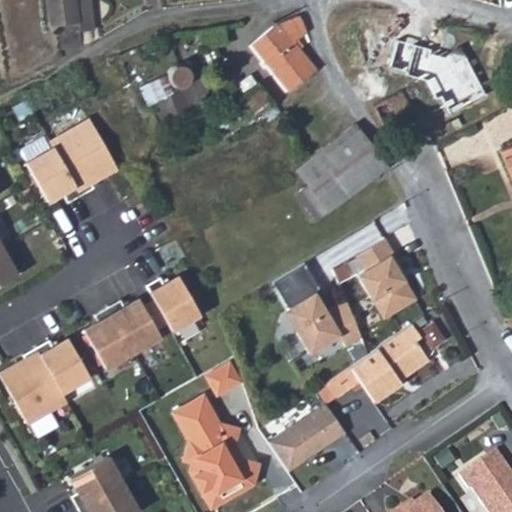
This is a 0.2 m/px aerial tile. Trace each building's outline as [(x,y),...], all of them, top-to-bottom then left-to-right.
[(39,0),(40,25),(87,23),(86,0),(39,0)] [(295,20),(287,19),(266,26),(248,46),(284,93),(309,73),(294,51),(304,44),(295,20)] [(177,85),(181,85),(185,83),(188,77),(187,69),(180,65),(172,67),(169,72),(170,80),(177,85)] [(253,112),(271,98),(257,81),(240,94),(248,104),(243,107),(248,113),(251,110),(253,112)] [(382,131),(413,115),(398,88),(369,104),(382,131)] [(56,144),(83,193),(96,185),(94,181),(121,166),(93,116),(53,139),(56,144)] [(448,121),(452,129),(461,124),(456,116),(448,121)] [(323,173),(343,201),(381,173),(351,131),(318,154),(327,170),(323,173)] [(511,143),(499,149),(511,178),(511,143)] [(70,200),(83,193),(56,144),(28,160),(50,199),(65,190),(70,200)] [(318,177),(323,173),(327,170),(318,154),(310,160),(318,177)] [(322,216),(343,201),(323,173),(318,177),(310,160),(303,165),(294,174),(302,190),(322,216)] [(386,235),(357,252),(365,267),(357,271),(383,315),(417,295),(400,267),(404,266),(386,235)] [(5,244),(0,246),(0,283),(20,271),(5,244)] [(363,334),(343,297),(325,307),(321,310),(310,290),(314,287),(301,263),(270,279),(283,303),(279,306),(304,352),(337,334),(343,345),(363,334)] [(162,275),(148,282),(156,297),(169,320),(174,328),(202,312),(181,274),(166,282),(162,275)] [(325,307),(314,287),(310,290),(321,310),(325,307)] [(122,297),(109,304),(135,350),(163,334),(159,327),(146,303),(141,296),(127,304),(122,297)] [(156,297),(146,303),(159,327),(169,320),(156,297)] [(135,350),(109,304),(96,312),(100,319),(85,327),(107,366),(135,350)] [(416,340),(421,336),(411,322),(326,378),(336,392),(359,377),(373,398),(401,380),(395,372),(400,369),(403,373),(427,358),(416,340)] [(51,337),(38,345),(64,390),(92,374),(70,335),(55,344),(51,337)] [(64,390),(38,345),(25,352),(27,356),(1,371),(29,421),(69,399),(64,390)] [(226,365),(205,377),(215,394),(236,381),(226,365)] [(191,468),(206,495),(239,477),(252,480),(252,482),(254,481),(259,462),(244,458),(235,442),(240,427),(220,422),(205,394),(176,411),(192,438),(185,457),(194,460),(191,468)] [(323,401),(266,439),(287,470),(344,432),(323,401)] [(494,511),(511,511),(511,464),(497,442),(460,466),(470,482),(472,480),(494,511)] [(73,494),(81,508),(127,482),(111,454),(72,475),(80,491),(73,494)] [(239,477),(206,495),(212,504),(252,482),(252,480),(239,477)] [(127,482),(81,508),(83,511),(137,511),(142,510),(127,482)] [(380,511),(447,511),(430,484),(408,499),(406,495),(380,511)]
